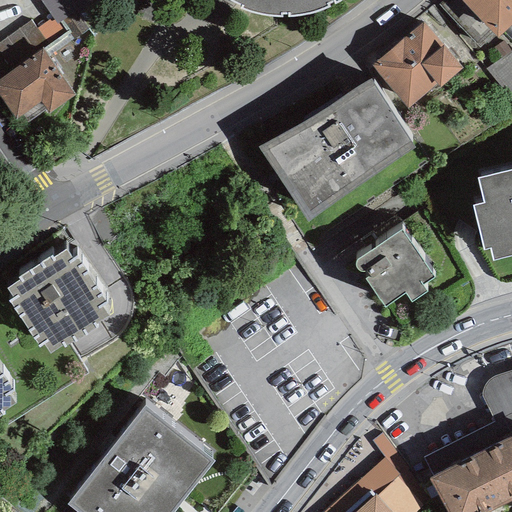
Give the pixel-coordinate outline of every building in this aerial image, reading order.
[(228,0),(248,9),(260,12),(270,13),(286,14),(301,12),(316,9),(332,1),(333,0),(228,0)] [(511,18),(511,0),(466,0),(497,32),(511,18)] [(439,82),(461,64),(424,17),(403,34),(404,36),(372,61),(406,103),(437,79),(439,82)] [(511,44),(489,64),(511,91),(511,44)] [(75,92),(41,45),(0,74),(0,92),(26,128),(75,92)] [(416,142),(370,72),(260,143),(306,213),(416,142)] [(511,163),(477,172),(483,196),(473,199),(483,243),(490,242),(492,253),(511,248),(511,163)] [(433,272),(401,224),(358,252),(356,255),(355,259),(356,261),(358,264),(361,265),(363,265),(366,264),(369,269),(365,272),(384,301),(405,287),(410,295),(426,285),(422,279),(433,272)] [(66,244),(54,250),(52,248),(18,271),(19,273),(7,282),(12,292),(8,296),(39,342),(44,339),(49,348),(62,339),(64,342),(98,319),(96,316),(109,308),(103,299),(107,296),(77,250),(72,253),(66,244)] [(0,409),(4,407),(2,404),(15,396),(9,387),(13,384),(0,363),(0,409)] [(511,370),(490,377),(485,383),(482,389),(482,395),(495,421),(423,458),(432,478),(511,436),(511,370)] [(170,511),(215,457),(143,401),(66,498),(83,511),(170,511)] [(416,511),(432,498),(381,432),(372,441),(384,457),(323,511),(416,511)] [(511,436),(432,478),(429,479),(445,511),(492,511),(511,502),(511,436)]
